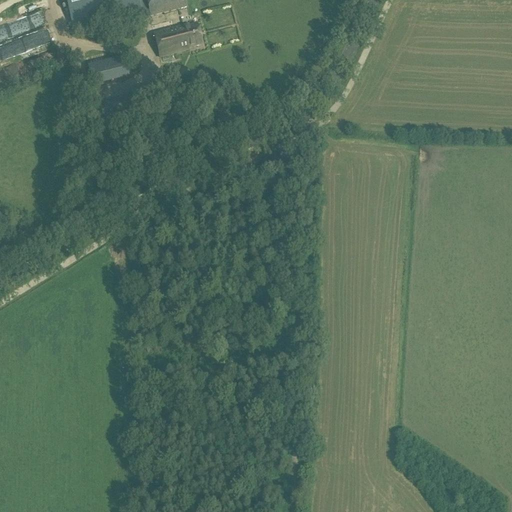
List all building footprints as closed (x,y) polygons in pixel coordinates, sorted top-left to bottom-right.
[(144,16),(144,12),(140,0),(63,0),(73,35),(144,16)] [(145,0),(148,11),(150,18),(187,9),(184,0),(145,0)] [(14,18),(0,24),(0,32),(17,25),(14,18)] [(46,24),(0,42),(0,53),(50,34),(46,24)] [(202,46),(197,25),(183,29),(182,27),(153,35),(159,58),(189,51),(188,49),(202,46)] [(87,67),(92,88),(129,78),(123,58),(87,67)] [(181,89),(177,78),(160,83),(164,94),(181,89)] [(139,120),(168,112),(160,85),(131,93),(132,97),(89,108),(95,131),(139,120)]
